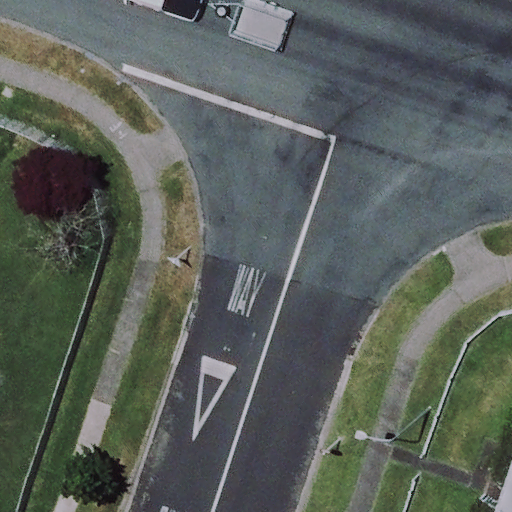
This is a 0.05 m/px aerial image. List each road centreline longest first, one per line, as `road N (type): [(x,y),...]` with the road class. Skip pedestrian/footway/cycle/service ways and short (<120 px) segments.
road 1 (residential): [(377,19),(215,511)]
road 2 (tertiary): [(511,65),(377,19)]
